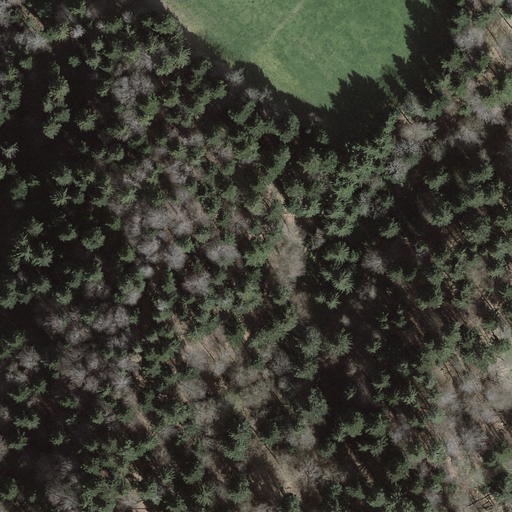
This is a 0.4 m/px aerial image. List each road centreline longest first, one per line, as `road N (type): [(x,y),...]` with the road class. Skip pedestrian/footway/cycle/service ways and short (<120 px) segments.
road 1 (track): [(188,511),(146,452),(136,390),(170,219),(154,111),(162,86),(185,67),(244,62),(266,42)]
road 2 (track): [(302,0),(266,42),(338,141),(310,227),(316,279),(327,291),(359,299),(457,273),(476,280),(487,305)]
